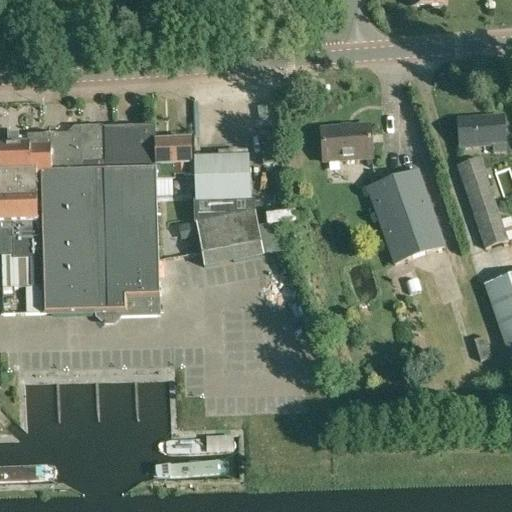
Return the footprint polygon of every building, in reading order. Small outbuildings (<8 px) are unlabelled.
[(494,147),(494,153),(505,152),(503,119),(459,122),(461,149),(494,147)] [(322,131),(324,164),(372,161),(370,128),(322,131)] [(117,237),(158,229),(157,182),(174,181),(175,178),(195,177),(195,161),(191,161),(190,142),(155,143),(155,129),(105,130),(117,237)] [(98,319),(105,325),(113,325),(119,319),(160,318),(159,300),(160,300),(158,229),(117,237),(105,130),(79,131),(73,137),(29,138),(29,145),(19,145),(19,134),(8,134),(8,145),(0,144),(0,258),(13,258),(13,261),(30,260),(31,288),(44,288),(47,315),(98,314),(98,319)] [(263,152),(265,165),(275,163),(274,150),(263,152)] [(195,161),(195,177),(196,206),(194,206),(195,220),(195,225),(195,226),(197,226),(199,238),(205,268),(263,257),(255,215),(253,204),(250,204),(249,159),(195,161)] [(457,169),(484,252),(508,243),(480,160),(457,169)] [(368,191),(394,267),(444,249),(418,173),(368,191)] [(295,214),(266,218),(268,228),(278,226),(278,227),(296,225),(295,214)] [(181,241),(199,238),(197,226),(195,226),(195,225),(179,228),(181,241)] [(511,278),(484,288),(510,363),(511,362),(511,278)] [(474,343),(480,363),(492,360),(485,339),(474,343)]
